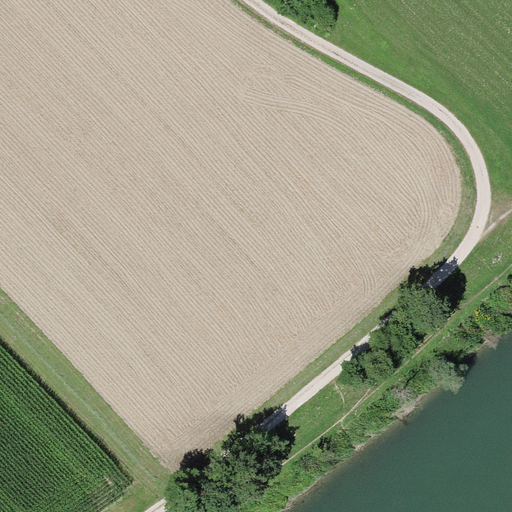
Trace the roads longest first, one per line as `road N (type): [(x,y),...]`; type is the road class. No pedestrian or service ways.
road 1 (track): [(157,511),(417,297),(473,238)]
road 2 (track): [(473,238),(480,193),(465,150),(441,119),(406,87),(310,44),(250,0)]
